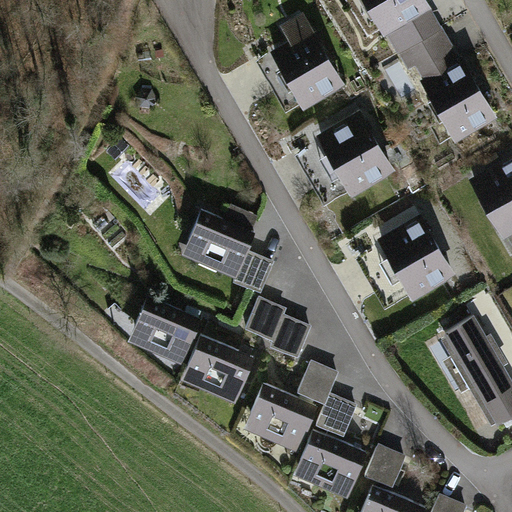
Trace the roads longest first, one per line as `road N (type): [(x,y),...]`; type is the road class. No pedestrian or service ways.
road 1 (residential): [(511,460),(490,472),(470,467),(395,391),(196,45),(185,0)]
road 2 (residential): [(291,511),(0,277)]
